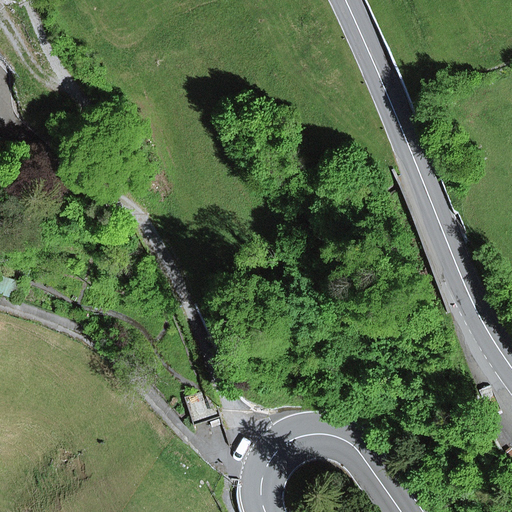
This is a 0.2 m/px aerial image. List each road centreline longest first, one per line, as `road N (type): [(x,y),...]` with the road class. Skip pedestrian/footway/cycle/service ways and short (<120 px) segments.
road 1 (primary): [(344,0),(473,304),(511,369)]
road 2 (primary): [(400,511),(351,446),(310,434),(287,440),(263,466),(263,511)]
